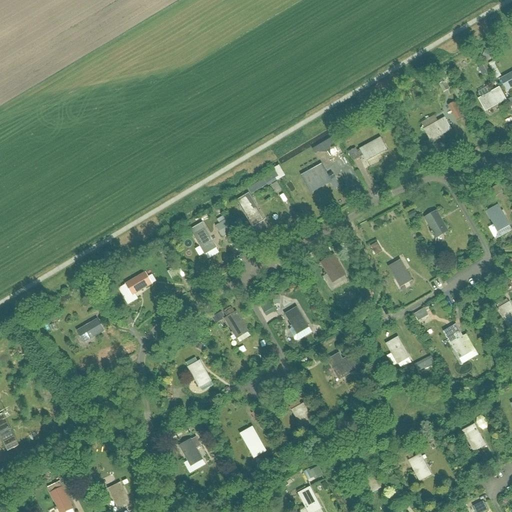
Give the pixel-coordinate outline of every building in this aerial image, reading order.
[(507,92),(511,88),(511,74),(501,81),(507,92)] [(485,111),(504,101),(499,90),(480,101),(485,111)] [(431,142),(451,131),(445,120),(425,131),(431,142)] [(367,161),(387,151),(381,140),(361,151),(367,161)] [(370,163),(374,169),(384,162),(380,156),(370,163)] [(311,166),(314,176),(320,173),(316,164),(311,166)] [(311,192),(330,182),(324,172),(305,182),(311,192)] [(256,197),(272,189),(267,178),(251,186),(256,197)] [(501,186),(491,192),(495,199),(505,193),(501,186)] [(253,228),(264,221),(252,202),(242,208),(253,228)] [(498,232),(510,226),(499,207),(487,213),(494,226),(492,227),(493,229),(496,228),(498,232)] [(437,238),(448,232),(437,213),(426,219),(433,232),(431,233),(432,235),(435,234),(437,238)] [(206,255),(216,249),(205,229),(194,236),(206,255)] [(334,283),(345,276),(333,257),(323,264),(334,283)] [(401,287),(411,281),(400,262),(390,268),(401,287)] [(355,269),(354,279),(366,281),(367,271),(355,269)] [(133,296),(152,285),(145,274),(126,285),(133,296)] [(510,329),(511,327),(511,308),(509,304),(499,310),(510,329)] [(237,339),(248,332),(236,314),(235,314),(232,310),(230,308),(224,312),(226,314),(225,315),(227,318),(224,319),(233,333),(231,334),(232,336),(235,335),(237,339)] [(431,308),(424,311),(428,325),(436,323),(431,308)] [(298,334),(309,328),(297,309),(286,315),(292,326),(291,327),(292,329),(294,328),(298,334)] [(85,343),(104,332),(97,321),(78,332),(85,343)] [(471,352),(460,333),(458,334),(454,329),(447,333),(450,338),(449,339),(460,359),(471,352)] [(398,364),(409,358),(398,339),(387,345),(398,364)] [(340,380),(359,369),(351,356),(343,361),(339,355),(328,362),(340,380)] [(200,388),(211,382),(200,362),(189,369),(200,388)] [(303,428),(313,422),(304,405),(293,411),(303,428)] [(475,452),(486,446),(475,426),(464,432),(472,447),(470,448),(471,451),(473,449),(475,452)] [(255,458),(265,452),(254,433),(243,439),(250,452),(248,453),(250,455),(252,454),(255,458)] [(192,466),(203,460),(191,441),(180,447),(188,460),(186,462),(187,464),(189,462),(192,466)] [(461,450),(457,456),(464,460),(468,454),(461,450)] [(421,481),(432,475),(421,456),(410,462),(415,472),(413,474),(415,476),(417,475),(421,481)] [(373,492),(383,486),(372,467),(362,473),(369,486),(367,487),(368,490),(370,489),(373,492)] [(119,509),(130,504),(120,485),(110,490),(119,509)] [(60,511),(66,511),(73,509),(63,489),(61,490),(59,487),(55,488),(57,492),(52,495),(58,508),(56,509),(58,511),(60,510),(60,511)] [(308,511),(314,511),(321,508),(311,489),(299,495),(306,508),(304,509),(305,511),(308,510),(308,511)]
